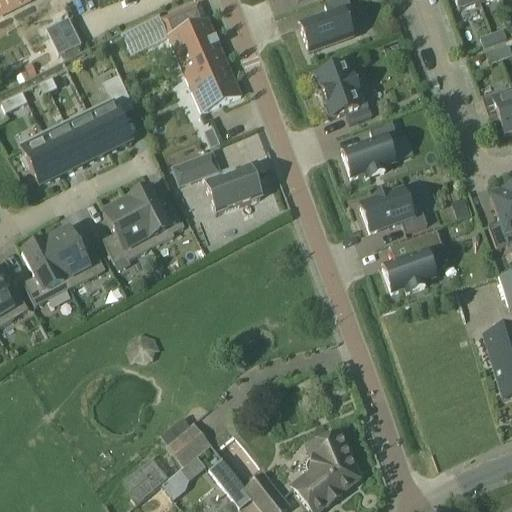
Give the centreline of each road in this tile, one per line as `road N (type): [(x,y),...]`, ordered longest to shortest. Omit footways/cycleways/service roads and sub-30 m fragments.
road 1 (residential): [(414,511),(228,0)]
road 2 (residential): [(418,0),(482,179),(511,169)]
road 3 (residential): [(9,237),(149,164)]
